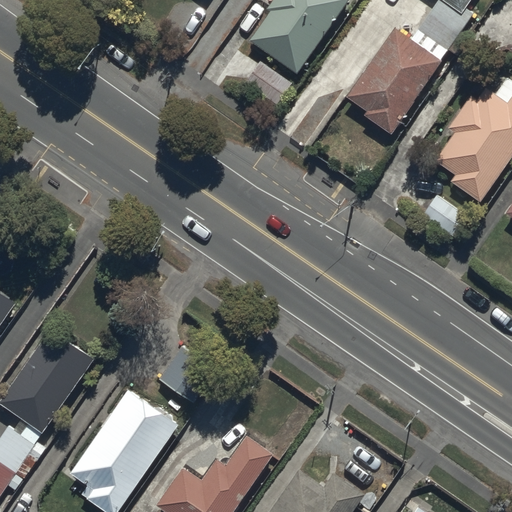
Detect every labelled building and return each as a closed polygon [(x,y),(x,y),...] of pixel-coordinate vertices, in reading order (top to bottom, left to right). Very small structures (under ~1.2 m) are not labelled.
[(299,80),(354,3),(349,0),(286,0),(253,47),(299,80)] [(439,0),(443,2),(415,42),(399,31),(346,106),(394,140),(447,65),(444,63),(477,17),(469,11),(476,0),(439,0)] [(261,65),(245,87),(280,111),(295,90),(261,65)] [(455,188),(483,208),(511,166),(511,107),(510,110),(490,95),(438,167),(459,182),(455,188)] [(0,338),(22,307),(0,292),(0,338)] [(4,409),(47,439),(99,365),(55,335),(4,409)] [(183,346),(160,381),(198,407),(222,373),(183,346)] [(126,511),(184,429),(134,395),(74,481),(92,493),(85,502),(99,511),(126,511)] [(0,505),(40,447),(11,427),(0,442),(0,505)] [(241,511),(279,459),(252,440),(230,471),(223,466),(207,488),(187,474),(161,511),(241,511)] [(362,511),(369,502),(337,480),(327,494),(301,476),(276,511),(362,511)]
